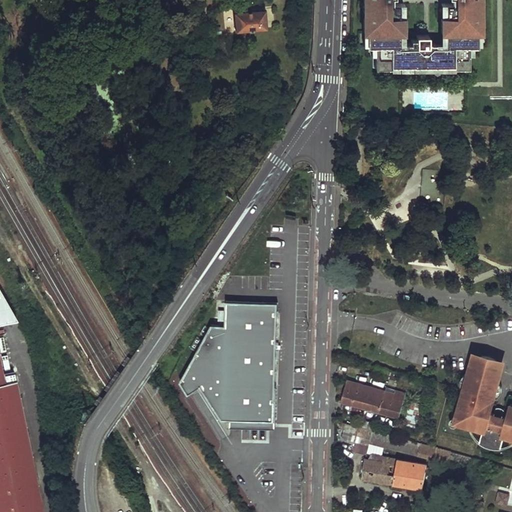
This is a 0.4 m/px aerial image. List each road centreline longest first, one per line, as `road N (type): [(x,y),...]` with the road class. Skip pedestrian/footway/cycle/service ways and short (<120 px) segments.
road 1 (tertiary): [(86,511),(86,462),(96,432),(313,110)]
road 2 (residential): [(316,511),(322,276)]
road 3 (residential): [(322,276),(511,307)]
road 4 (residential): [(322,276),(324,131),(313,110)]
